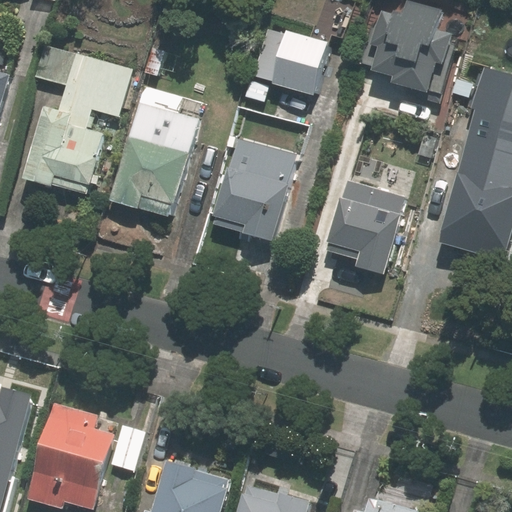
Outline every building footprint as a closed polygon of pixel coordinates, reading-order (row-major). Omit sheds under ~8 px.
[(380,61),(378,70),(399,75),(398,80),(446,92),(460,35),(444,32),(450,10),(420,2),(416,16),(388,9),(385,20),(378,19),(368,58),(380,61)] [(319,96),(334,43),(293,32),(293,34),(270,27),(257,76),(279,82),(279,84),(319,96)] [(137,71),(50,47),(41,77),(71,85),(64,111),(50,107),(30,178),(59,186),(60,184),(91,193),(94,185),(96,185),(110,135),(91,130),(97,109),(124,117),(137,71)] [(168,53),(154,49),(148,72),(161,76),(168,53)] [(440,241),(507,259),(511,240),(511,76),(484,69),(440,241)] [(0,120),(13,75),(0,71),(0,120)] [(272,86),(251,80),(246,96),(267,102),(272,86)] [(179,203),(207,103),(149,87),(135,137),(133,136),(115,201),(172,216),(177,202),(179,203)] [(437,158),(443,138),(430,134),(424,154),(437,158)] [(300,155),(243,139),(234,168),(233,168),(219,216),(222,217),(220,224),(276,240),(300,155)] [(362,266),(390,273),(406,216),(403,216),(408,196),(352,181),(348,198),(346,197),(330,251),(363,260),(362,266)] [(0,511),(5,511),(38,396),(9,388),(5,402),(0,400),(0,511)] [(59,403),(32,499),(67,509),(69,502),(97,509),(119,434),(99,428),(103,416),(59,403)] [(138,472),(149,433),(125,426),(114,465),(138,472)] [(224,511),(233,483),(198,473),(199,471),(172,463),(159,508),(151,503),(148,511),(224,511)] [(311,511),(315,502),(286,494),(285,495),(253,486),(250,495),(249,495),(243,511),(311,511)] [(422,511),(375,498),(371,511),(367,511),(360,510),(359,511),(422,511)]
